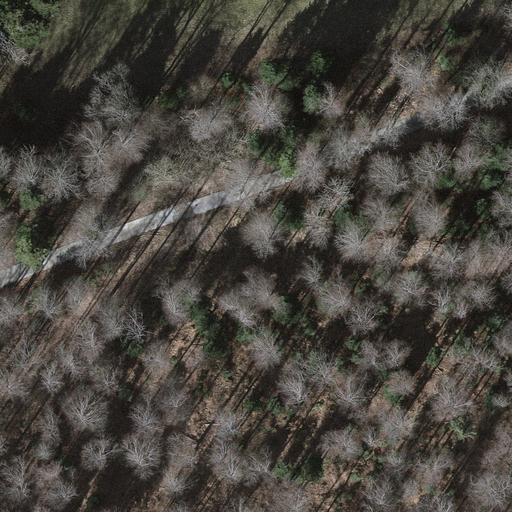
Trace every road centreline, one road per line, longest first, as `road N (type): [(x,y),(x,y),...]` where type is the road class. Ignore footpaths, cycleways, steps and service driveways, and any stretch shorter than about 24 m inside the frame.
road 1 (unclassified): [(511,80),(0,279)]
road 2 (track): [(180,212),(236,234),(511,268)]
